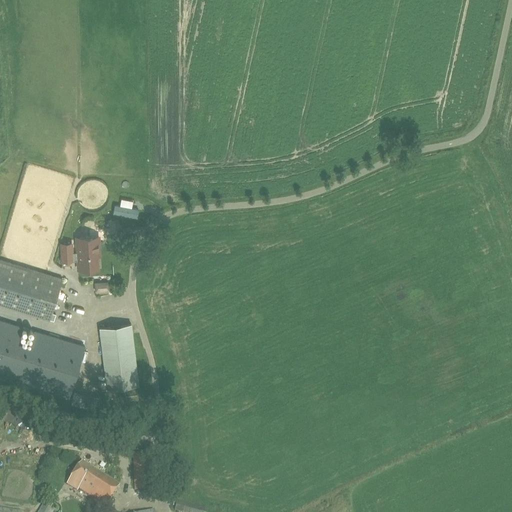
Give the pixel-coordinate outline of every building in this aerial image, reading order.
[(77,252),(100,251),(99,236),(79,237),(80,252),(77,252)] [(62,261),(73,260),(72,242),(62,243),(62,261)] [(100,251),(77,252),(78,269),(98,268),(98,267),(100,265),(99,260),(97,258),(97,252),(100,252),(100,251)] [(49,274),(0,259),(0,305),(36,316),(49,274)] [(62,278),(49,274),(36,316),(49,319),(62,278)] [(99,286),(100,294),(115,293),(114,285),(99,286)] [(0,376),(67,398),(83,345),(36,330),(32,344),(18,340),(22,326),(0,319),(0,376)] [(131,324),(99,328),(107,388),(138,385),(131,324)] [(139,385),(101,389),(103,403),(140,399),(139,385)] [(145,455),(133,456),(135,489),(156,488),(154,445),(144,445),(145,455)] [(77,491),(78,489),(106,506),(119,485),(82,461),(66,485),(77,491)]
